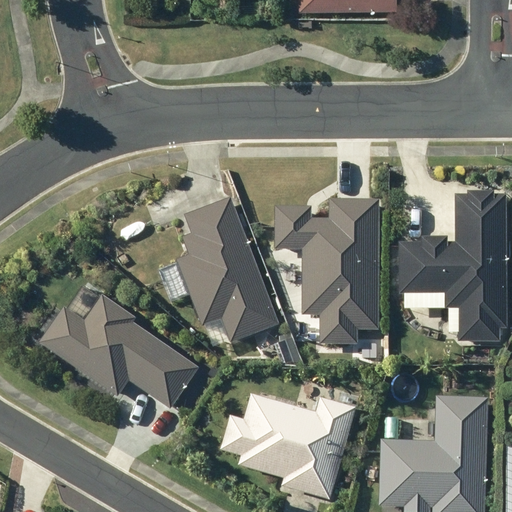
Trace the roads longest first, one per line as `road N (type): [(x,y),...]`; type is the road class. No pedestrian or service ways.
road 1 (residential): [(499,109),(204,106),(98,117)]
road 2 (residential): [(0,422),(160,511)]
road 3 (residential): [(98,117),(70,0)]
